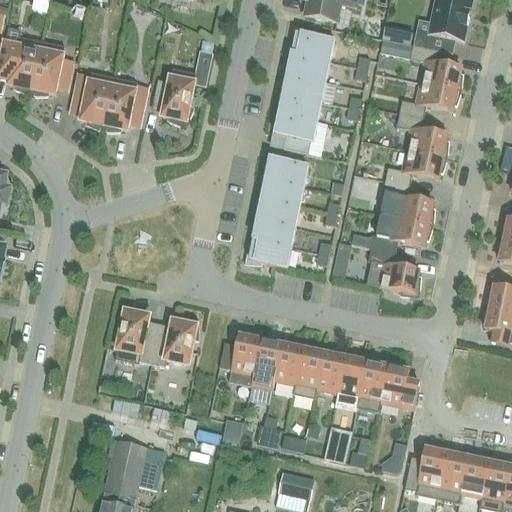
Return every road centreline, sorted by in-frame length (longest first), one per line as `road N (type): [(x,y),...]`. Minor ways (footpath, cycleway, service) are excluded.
road 1 (residential): [(445,341),(226,296),(200,272),(208,218),(197,186)]
road 2 (residential): [(445,341),(511,26)]
road 3 (residential): [(63,223),(6,511)]
road 4 (residential): [(197,186),(220,161),(255,0)]
road 5 (residential): [(511,439),(432,421),(445,341)]
road 6 (residential): [(63,223),(197,186)]
